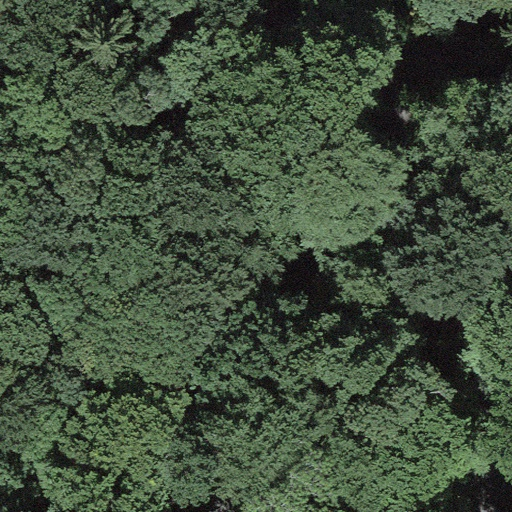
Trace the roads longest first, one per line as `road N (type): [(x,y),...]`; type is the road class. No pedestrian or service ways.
road 1 (unclassified): [(328,0),(472,337),(487,452),(475,511)]
road 2 (track): [(511,254),(388,127)]
